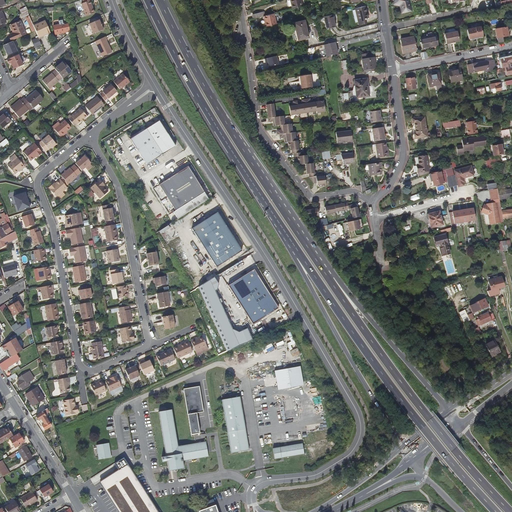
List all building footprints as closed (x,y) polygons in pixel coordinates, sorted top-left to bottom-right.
[(94,14),(89,2),(91,1),(90,0),(84,0),(82,1),(83,4),(81,5),(85,17),(94,14)] [(410,11),(406,0),(394,0),(394,3),(399,4),(401,14),(410,11)] [(303,7),(301,2),(292,4),(293,10),(303,7)] [(367,14),(365,5),(355,7),(358,21),(365,19),(364,15),(367,14)] [(20,10),(23,19),(30,16),(27,9),(26,7),(20,10)] [(335,26),(332,14),(323,17),(326,29),(335,26)] [(276,26),(273,15),(263,18),(266,29),(276,26)] [(32,22),(30,16),(23,19),(24,21),(27,19),(33,32),(36,30),(34,26),(32,22)] [(36,30),(39,37),(50,33),(45,21),(39,24),(34,26),(36,30)] [(103,31),(99,21),(89,25),(93,35),(103,31)] [(9,36),(11,41),(26,35),(20,22),(12,26),(15,33),(9,36)] [(308,38),(304,22),(292,25),(296,42),(308,38)] [(69,31),(68,24),(59,26),(59,25),(53,26),(54,34),(69,31)] [(483,36),(481,27),(467,30),(469,39),(474,38),(478,37),(483,36)] [(495,30),(497,43),(503,42),(502,36),(507,35),(506,27),(495,30)] [(459,41),(457,32),(445,34),(447,44),(451,43),(455,42),(459,41)] [(438,45),(436,36),(420,40),(422,49),(438,45)] [(416,51),(414,37),(401,39),(403,52),(412,50),(412,52),(416,51)] [(32,41),(35,48),(42,45),(39,38),(32,41)] [(111,53),(106,42),(107,41),(105,38),(94,43),(101,58),(111,53)] [(336,50),(335,42),(324,45),(326,53),(336,50)] [(16,52),(11,43),(4,46),(8,56),(16,52)] [(19,54),(7,60),(9,64),(11,63),(14,69),(24,64),(19,54)] [(375,68),(373,57),(369,58),(361,59),(363,69),(375,68)] [(495,71),(493,60),(467,65),(469,73),(491,69),(491,71),(495,71)] [(64,61),(55,69),(56,70),(62,78),(71,70),(64,61)] [(58,82),(62,78),(56,70),(43,81),(50,89),(58,82)] [(461,81),(459,70),(447,72),(450,84),(461,81)] [(440,85),(438,74),(427,76),(429,87),(440,85)] [(129,83),(122,75),(113,83),(119,91),(129,83)] [(312,88),(310,76),(299,78),(302,90),(312,88)] [(367,87),(365,76),(353,78),(355,88),(357,97),(362,96),(363,98),(369,96),(367,87)] [(68,84),(62,78),(58,82),(60,83),(61,82),(63,85),(62,87),(66,92),(68,90),(65,87),(68,84)] [(415,88),(414,78),(405,79),(407,90),(415,88)] [(499,87),(498,83),(490,85),(491,90),(494,89),(495,92),(501,91),(501,87),(499,87)] [(107,100),(116,93),(110,86),(101,93),(102,94),(99,96),(104,102),(107,99),(107,100)] [(357,97),(355,88),(352,88),(354,102),(364,100),(363,98),(362,96),(357,97)] [(31,106),(33,108),(43,99),(37,91),(26,100),(31,106)] [(31,106),(26,100),(24,97),(11,108),(19,117),(31,106)] [(91,116),(104,106),(96,97),(84,107),(91,116)] [(289,106),(290,115),(316,111),(317,113),(325,112),(324,101),(315,102),(315,101),(310,102),(310,99),(302,100),(302,103),(298,104),(297,101),(293,101),(293,105),(289,106)] [(273,104),(266,105),(268,122),(273,122),(273,126),(280,125),(281,130),(277,131),(277,135),(279,134),(280,138),(284,138),(285,142),(288,142),(289,147),(290,147),(291,151),(292,151),(292,154),(294,154),(294,157),(297,157),(298,162),(300,161),(300,165),(306,164),(307,174),(309,174),(309,177),(314,183),(317,183),(317,185),(320,185),(321,187),(326,186),(325,176),(316,177),(315,173),(314,173),(313,163),(308,164),(306,155),(300,156),(300,153),(299,153),(297,141),(295,141),(294,132),(292,133),(291,124),(284,125),(283,116),(275,117),(273,104)] [(86,117),(80,109),(70,117),(77,125),(80,122),(83,120),(86,117)] [(382,116),(381,110),(367,112),(369,123),(383,120),(382,116)] [(5,115),(1,119),(0,118),(0,125),(2,128),(11,121),(5,115)] [(427,135),(425,119),(412,120),(413,125),(414,125),(415,136),(414,136),(414,141),(427,140),(427,139),(427,135)] [(66,132),(70,129),(64,121),(59,125),(53,130),(60,138),(64,135),(63,134),(66,132)] [(145,166),(174,147),(167,136),(166,137),(164,133),(165,132),(158,121),(129,140),(145,166)] [(476,125),(475,122),(466,124),(467,136),(477,135),(476,129),(476,125)] [(384,139),(382,126),(372,128),(374,141),(384,139)] [(353,130),(338,133),(339,143),(354,141),(353,130)] [(510,137),(509,130),(501,131),(502,138),(510,137)] [(48,136),(37,144),(44,153),(52,147),(52,148),(55,145),(48,136)] [(474,149),(486,147),(485,139),(462,143),(463,149),(456,150),(458,158),(466,157),(465,154),(475,152),(474,149)] [(389,155),(388,149),(387,149),(386,142),(375,144),(378,157),(389,155)] [(38,157),(41,154),(34,144),(23,153),(30,162),(35,157),(37,156),(38,157)] [(503,156),(502,146),(492,147),(493,153),(494,157),(503,156)] [(356,163),(355,153),(343,154),(345,164),(356,163)] [(11,163),(17,159),(14,155),(8,160),(11,163)] [(89,164),(90,163),(84,156),(75,164),(81,171),(84,168),(89,164)] [(27,166),(19,157),(17,159),(24,168),(27,166)] [(24,168),(17,159),(11,163),(7,166),(14,175),(18,172),(20,170),(21,171),(24,168)] [(426,173),(426,159),(417,160),(417,168),(415,168),(415,180),(427,176),(427,173),(426,173)] [(381,161),(367,164),(368,171),(369,176),(381,174),(380,167),(382,167),(381,161)] [(464,180),(474,177),(471,167),(456,172),(457,176),(455,177),(447,179),(448,188),(449,189),(458,187),(459,189),(464,187),(463,184),(465,184),(464,180)] [(168,180),(158,187),(171,206),(167,209),(167,211),(169,214),(171,215),(175,212),(203,193),(186,168),(178,174),(179,175),(174,178),(174,176),(172,177),(173,179),(169,181),(168,180)] [(76,177),(68,169),(60,176),(62,178),(67,184),(76,177)] [(444,184),(441,173),(438,173),(431,175),(433,183),(434,187),(444,184)] [(62,192),(67,188),(65,186),(59,180),(54,184),(52,186),(51,185),(48,188),(56,198),(56,197),(62,192)] [(108,192),(104,187),(105,186),(100,180),(90,189),(100,200),(108,192)] [(499,201),(498,193),(497,190),(489,191),(491,202),(496,201),(499,201)] [(511,199),(511,191),(498,193),(499,201),(511,199)] [(18,212),(31,208),(28,200),(27,201),(25,194),(13,198),(18,212)] [(347,203),(324,208),(326,215),(336,213),(335,212),(351,208),(354,218),(359,216),(357,207),(356,207),(355,204),(348,206),(347,203)] [(500,224),(497,204),(492,204),(492,207),(487,207),(484,206),(481,213),(487,215),(489,215),(491,226),(500,224)] [(103,211),(105,223),(114,221),(112,209),(110,209),(109,205),(102,207),(98,208),(99,212),(103,211)] [(312,210),(306,211),(309,217),(318,215),(317,209),(312,210)] [(450,214),(451,226),(476,222),(474,210),(450,214)] [(511,218),(511,210),(501,212),(503,220),(511,218)] [(11,233),(14,231),(13,229),(7,214),(5,215),(4,212),(0,214),(2,219),(4,218),(5,220),(7,224),(1,227),(4,231),(6,235),(11,233)] [(443,226),(440,212),(428,215),(431,229),(443,226)] [(35,226),(33,220),(32,218),(33,217),(32,213),(21,217),(25,229),(35,226)] [(241,251),(216,213),(208,218),(209,219),(204,222),(204,221),(203,221),(204,222),(199,225),(199,224),(190,229),(199,243),(200,242),(204,248),(203,249),(204,249),(208,254),(207,255),(215,268),(241,251)] [(78,226),(76,215),(64,217),(65,224),(64,224),(65,228),(78,226)] [(327,218),(319,220),(321,227),(328,225),(327,218)] [(363,224),(363,218),(349,221),(350,231),(359,229),(359,224),(363,224)] [(118,240),(115,225),(106,227),(104,227),(107,243),(118,240)] [(83,244),(80,228),(66,231),(67,239),(72,238),(72,239),(71,239),(72,246),(83,244)] [(163,234),(161,235),(164,239),(165,238),(166,239),(173,235),(173,234),(173,233),(172,232),(171,231),(170,232),(168,228),(167,229),(166,228),(165,229),(164,231),(162,232),(163,234)] [(43,244),(40,232),(39,232),(37,229),(30,231),(35,246),(43,244)] [(5,236),(0,239),(0,248),(10,243),(10,242),(17,239),(16,237),(14,231),(11,233),(6,235),(5,236)] [(448,250),(445,237),(434,240),(437,253),(442,252),(448,250)] [(87,262),(84,247),(69,250),(71,257),(76,256),(76,258),(75,258),(76,264),(87,262)] [(46,261),(44,254),(45,254),(44,250),(34,251),(36,262),(46,261)] [(120,262),(117,250),(106,252),(109,263),(120,262)] [(159,264),(156,251),(147,253),(148,258),(148,261),(149,265),(159,264)] [(2,267),(5,277),(17,274),(14,264),(2,267)] [(87,281),(84,266),(73,268),(76,284),(87,281)] [(51,279),(49,268),(38,270),(40,281),(51,279)] [(123,279),(123,277),(124,277),(123,272),(119,273),(119,270),(110,271),(113,285),(124,283),(123,279)] [(235,281),(227,287),(235,300),(236,299),(240,305),(239,306),(240,306),(244,312),(243,312),(244,313),(244,312),(247,316),(246,316),(251,325),(277,309),(253,270),(244,276),(245,277),(240,279),(240,278),(239,279),(240,280),(236,282),(235,281)] [(170,283),(169,275),(153,278),(154,281),(155,281),(156,282),(156,286),(170,283)] [(451,285),(450,284),(441,287),(446,297),(455,293),(451,285)] [(128,297),(127,292),(127,290),(128,289),(127,285),(116,288),(118,299),(128,297)] [(499,293),(495,285),(490,287),(491,290),(487,292),(489,297),(499,293)] [(54,299),(53,294),(52,291),(53,290),(53,286),(41,289),(43,301),(54,299)] [(92,298),(91,289),(79,291),(80,295),(81,295),(82,300),(92,298)] [(174,305),(172,291),(157,293),(158,298),(159,302),(160,308),(174,305)] [(472,313),(487,305),(483,298),(468,306),(472,313)] [(24,309),(19,301),(9,307),(14,315),(24,309)] [(94,318),(91,303),(80,305),(83,320),(94,318)] [(45,306),(49,322),(59,320),(56,304),(45,306)] [(133,321),(131,310),(130,310),(129,306),(119,308),(122,323),(133,321)] [(473,319),(471,314),(467,315),(464,310),(459,313),(464,323),(470,320),(473,319)] [(479,325),(494,318),(491,312),(488,313),(487,311),(481,315),(481,317),(478,318),(479,320),(477,321),(479,325)] [(176,327),(173,315),(163,317),(166,329),(176,327)] [(97,332),(94,321),(84,323),(86,335),(97,332)] [(26,331),(31,328),(30,324),(26,327),(20,331),(22,334),(26,331)] [(59,337),(58,330),(59,330),(58,326),(46,328),(48,339),(59,337)] [(132,333),(131,327),(120,329),(123,343),(135,341),(134,335),(133,336),(132,333)] [(27,347),(34,342),(31,328),(26,331),(28,334),(22,339),(27,347)] [(24,349),(27,347),(22,339),(28,334),(26,331),(22,334),(20,335),(18,336),(16,337),(17,339),(21,344),(24,349)] [(251,340),(259,337),(255,331),(248,336),(251,340)] [(208,346),(203,336),(199,338),(196,339),(195,338),(192,340),(197,351),(208,346)] [(499,351),(494,340),(485,344),(491,355),(499,351)] [(64,353),(63,348),(62,348),(62,346),(63,345),(62,341),(51,343),(54,355),(64,353)] [(92,348),(94,359),(105,357),(102,342),(92,343),(93,347),(92,348)] [(190,353),(185,343),(174,348),(179,358),(190,353)] [(174,364),(168,351),(158,356),(162,366),(166,364),(167,368),(174,364)] [(19,360),(16,354),(0,363),(0,366),(3,370),(5,369),(6,370),(9,368),(8,367),(19,360)] [(68,374),(65,360),(56,362),(59,376),(68,374)] [(156,370),(151,360),(147,362),(146,363),(145,362),(141,364),(146,375),(156,370)] [(15,373),(17,372),(21,369),(19,366),(16,368),(10,372),(12,375),(15,373)] [(141,375),(136,366),(126,370),(131,380),(141,375)] [(299,366),(275,370),(278,389),(303,385),(299,366)] [(35,379),(30,371),(17,378),(20,382),(18,383),(22,390),(31,385),(30,382),(35,379)] [(7,378),(10,381),(18,377),(15,373),(12,375),(7,378)] [(123,386),(118,375),(113,377),(114,379),(112,379),(107,382),(111,392),(123,386)] [(71,392),(70,386),(69,382),(70,382),(70,378),(59,380),(62,394),(71,392)] [(108,391),(103,381),(92,386),(97,396),(108,391)] [(199,385),(182,388),(191,434),(200,433),(196,412),(203,411),(199,385)] [(44,399),(36,387),(25,394),(33,406),(44,399)] [(250,450),(241,397),(223,400),(232,453),(250,450)] [(79,409),(77,409),(77,407),(75,399),(65,401),(68,416),(80,414),(79,409)] [(47,408),(42,411),(43,412),(36,416),(45,430),(52,426),(44,413),(48,410),(47,408)] [(209,457),(207,441),(179,446),(173,409),(159,411),(167,456),(162,457),(163,462),(167,461),(169,471),(175,470),(175,471),(176,471),(177,471),(178,471),(179,470),(179,469),(185,468),(184,461),(209,457)] [(0,443),(14,436),(8,427),(0,432),(0,443)] [(24,441),(19,433),(10,439),(15,447),(24,441)] [(112,456),(109,442),(97,444),(99,458),(112,456)] [(305,455),(304,444),(274,449),(276,459),(305,455)] [(32,457),(26,446),(18,450),(25,461),(32,457)] [(38,464),(34,459),(25,464),(31,475),(39,470),(36,465),(38,464)] [(0,472),(0,473),(3,477),(9,473),(3,463),(0,464),(0,472)] [(158,511),(154,502),(128,463),(100,481),(119,511),(158,511)] [(54,491),(49,484),(40,489),(45,497),(54,491)] [(36,497),(40,495),(36,489),(33,491),(21,498),(26,507),(38,500),(36,497)] [(5,508),(8,511),(17,511),(20,511),(14,502),(5,508)]
